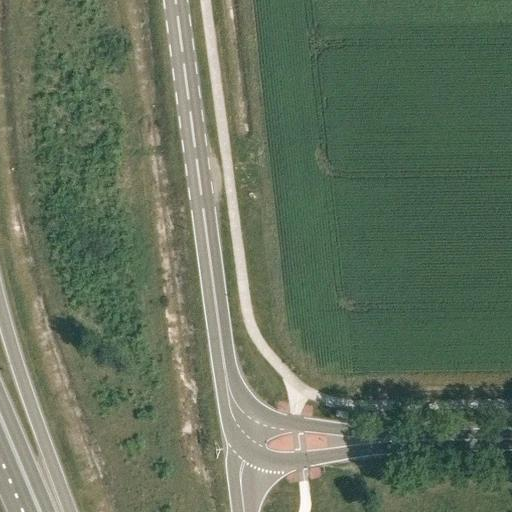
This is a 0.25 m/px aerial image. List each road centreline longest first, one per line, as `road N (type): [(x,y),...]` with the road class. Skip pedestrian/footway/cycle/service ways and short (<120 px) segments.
road 1 (tertiary): [(175,0),(223,357)]
road 2 (trunk): [(63,511),(0,300)]
road 3 (tertiary): [(248,450),(301,459),(402,440)]
road 4 (tertiary): [(402,440),(262,416)]
